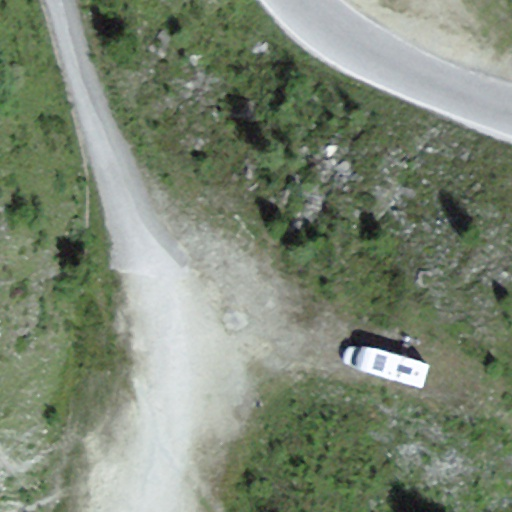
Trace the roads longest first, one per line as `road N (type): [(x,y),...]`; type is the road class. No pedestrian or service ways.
road 1 (track): [(158,511),(172,393),(62,0)]
road 2 (unclassified): [(302,0),(376,54),(511,110)]
